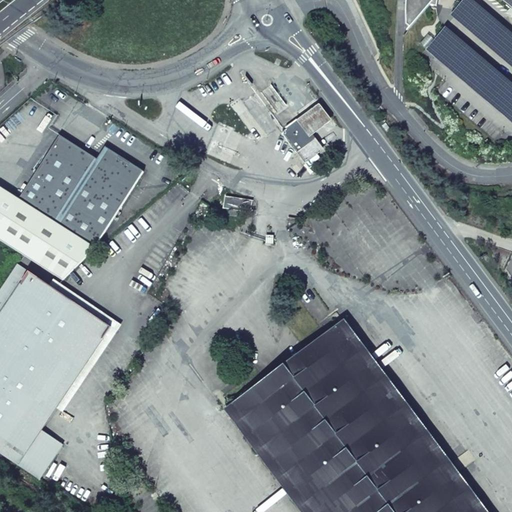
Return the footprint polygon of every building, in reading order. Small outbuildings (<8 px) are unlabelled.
[(511,0),(405,0),(405,4),(405,13),(406,22),(408,32),(431,5),(438,7),(439,0),(502,0),(511,8),(511,0)] [(300,120),(285,131),(286,133),(284,135),(305,163),(322,150),(300,120)] [(97,250),(145,171),(105,147),(97,160),(89,173),(76,164),(84,151),(60,136),(20,201),(97,250)] [(97,160),(84,151),(76,164),(89,173),(97,160)] [(97,250),(20,201),(0,189),(0,240),(63,280),(97,250)] [(252,213),(254,201),(226,195),(224,208),(252,213)] [(30,272),(19,264),(0,292),(0,298),(21,267),(30,272)] [(0,452),(41,479),(64,444),(43,430),(58,408),(112,327),(51,286),(30,272),(21,267),(0,298),(0,452)] [(55,280),(51,286),(112,327),(58,408),(64,412),(123,325),(55,280)] [(314,511),(474,511),(338,325),(234,403),(314,511)] [(77,421),(64,412),(58,408),(43,430),(64,444),(77,421)]
